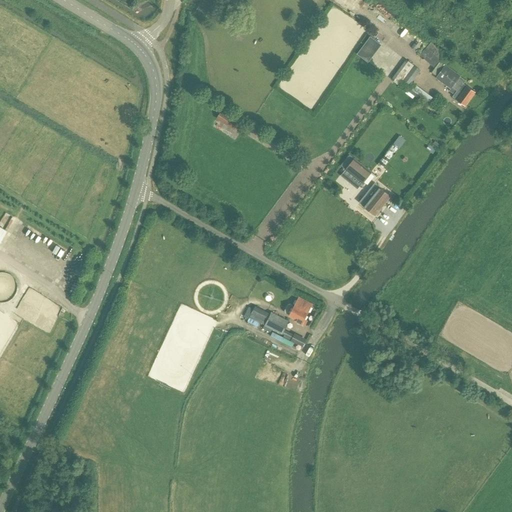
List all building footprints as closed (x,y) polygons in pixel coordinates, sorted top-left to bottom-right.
[(433,67),(444,56),(433,47),(430,51),(427,48),(421,56),(433,67)] [(460,76),(445,65),(447,62),(442,58),(431,72),(437,77),(435,78),(451,89),(452,88),(457,91),(452,97),(457,100),(465,106),(475,92),(467,86),(464,84),(466,80),(460,76)] [(412,82),(421,70),(413,64),(410,67),(406,64),(395,78),(401,83),(398,86),(426,107),(433,98),(412,82)] [(239,123),(221,111),(216,119),(234,130),(239,123)] [(345,167),(354,158),(350,154),(341,164),(345,167)] [(363,183),(372,172),(355,158),(346,169),(363,183)] [(384,193),(384,194),(378,188),(364,205),(371,211),(379,217),(393,200),(384,193)] [(5,212),(0,225),(7,228),(12,215),(5,212)] [(308,313),(313,304),(299,297),(294,306),(290,304),(288,304),(284,310),(285,312),(289,315),(295,319),(295,320),(296,320),(296,321),(304,326),(307,321),(305,319),(308,313)] [(259,324),(260,321),(264,323),(268,311),(248,305),(244,318),(259,324)] [(304,341),(284,330),(289,321),(271,312),(264,324),(282,334),(282,333),(284,334),(282,337),(301,347),(304,341)]
